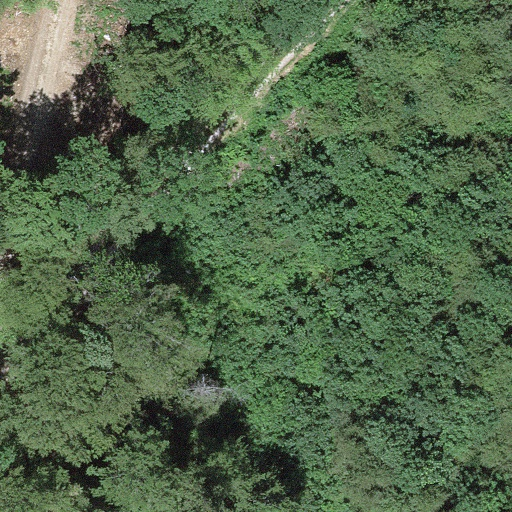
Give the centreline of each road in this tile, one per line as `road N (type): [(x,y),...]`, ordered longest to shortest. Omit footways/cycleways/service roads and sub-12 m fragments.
road 1 (track): [(352,0),(0,383)]
road 2 (track): [(0,280),(64,0)]
